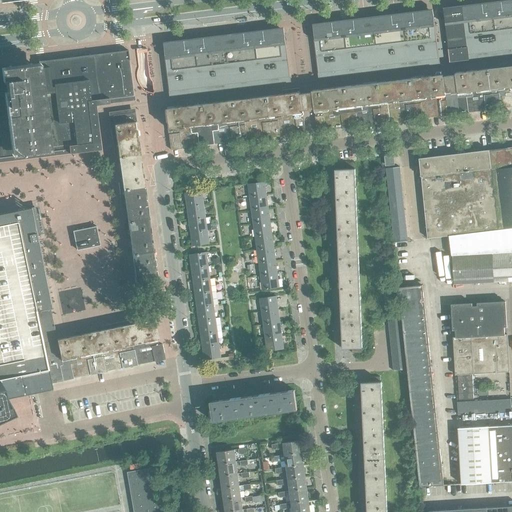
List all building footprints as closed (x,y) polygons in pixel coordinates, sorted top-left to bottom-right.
[(511,0),(505,0),(462,5),(443,8),(444,15),(446,25),(450,58),(468,55),(483,54),(511,49),(511,0)] [(435,26),(433,10),(313,24),(313,31),(315,41),(319,73),(440,59),(435,26)] [(290,77),(286,45),(285,34),(284,28),(164,42),(170,92),(290,77)] [(134,96),(128,50),(38,61),(40,73),(38,73),(38,72),(37,71),(36,70),(34,70),(17,72),(16,72),(15,74),(15,75),(15,78),(3,79),(2,66),(0,66),(0,158),(97,146),(91,102),(134,96)] [(511,65),(488,69),(493,110),(502,109),(501,108),(511,107),(511,65)] [(493,110),(488,69),(449,73),(455,115),(469,113),(486,110),(486,111),(493,110)] [(449,73),(411,78),(415,120),(423,119),(423,118),(440,116),(440,117),(455,115),(449,73)] [(411,78),(378,82),(383,124),(391,123),(391,122),(405,120),(408,120),(408,121),(415,120),(411,78)] [(378,82),(346,86),(350,128),(358,127),(375,124),(375,125),(383,124),(378,82)] [(300,92),(268,96),(272,138),(278,137),(295,134),(295,135),(306,134),(304,118),(303,118),(302,110),(315,109),(316,116),(315,116),(317,132),(326,131),(326,130),(343,128),(343,129),(350,128),(346,86),(313,90),(313,92),(300,94),(300,92)] [(272,138),(268,96),(235,100),(239,142),(246,141),(246,140),(263,138),(263,139),(272,138)] [(235,100),(202,104),(207,146),(215,145),(215,144),(232,142),(232,143),(239,142),(235,100)] [(187,106),(187,107),(189,115),(187,115),(191,147),(199,146),(199,147),(207,146),(202,104),(187,106)] [(187,115),(189,115),(187,107),(172,109),(166,109),(171,150),(172,150),(172,149),(182,148),(182,149),(182,148),(191,147),(187,115)] [(127,120),(136,119),(135,113),(117,115),(116,116),(114,117),(114,118),(114,120),(114,124),(114,125),(127,123),(127,120)] [(136,136),(138,136),(136,119),(127,120),(127,123),(114,125),(119,157),(141,154),(139,140),(136,141),(136,136)] [(511,227),(511,147),(491,150),(491,149),(490,149),(490,150),(489,150),(499,229),(511,227)] [(499,229),(489,150),(419,158),(421,176),(428,238),(449,235),(499,229)] [(142,164),(141,154),(119,157),(121,172),(121,175),(123,189),(145,186),(142,164)] [(385,156),(385,157),(386,164),(395,163),(394,155),(385,156)] [(337,199),(356,198),(355,168),(335,169),(337,199)] [(250,197),(267,195),(265,181),(248,184),(250,197)] [(145,201),(147,201),(145,186),(123,189),(125,205),(126,208),(128,222),(150,218),(148,206),(146,206),(145,201)] [(187,206),(204,203),(202,190),(185,192),(187,206)] [(269,208),(267,195),(250,197),(252,210),(269,208)] [(356,198),(337,199),(338,229),(358,228),(356,198)] [(204,203),(187,206),(189,219),(205,217),(204,203)] [(0,409),(11,405),(7,396),(3,397),(2,393),(32,387),(33,387),(35,387),(51,383),(41,336),(41,335),(36,311),(50,308),(52,308),(36,231),(37,231),(38,231),(38,230),(39,230),(39,229),(40,229),(40,228),(40,227),(40,226),(40,225),(40,224),(40,223),(39,223),(39,222),(38,222),(38,221),(37,221),(36,221),(35,221),(35,220),(34,221),(31,207),(8,212),(0,213),(0,409)] [(269,208),(252,210),(254,223),(270,221),(269,208)] [(207,230),(205,217),(189,219),(191,232),(207,230)] [(149,234),(152,233),(150,218),(128,222),(130,237),(132,254),(154,251),(152,238),(150,238),(149,234)] [(272,234),(270,221),(254,223),(255,237),(272,234)] [(96,226),(73,231),(77,250),(100,245),(96,226)] [(511,227),(499,229),(449,235),(452,255),(492,253),(511,251),(511,227)] [(359,258),(358,228),(338,229),(339,258),(359,258)] [(209,243),(207,230),(191,232),(193,246),(209,243)] [(274,247),(272,234),(255,237),(257,250),(274,247)] [(274,247),(257,250),(259,263),(276,261),(274,247)] [(154,266),(156,266),(154,251),(132,254),(137,287),(138,287),(139,287),(141,287),(150,286),(150,289),(159,287),(157,270),(154,271),(154,266)] [(511,276),(511,251),(492,253),(494,278),(508,277),(511,276)] [(192,267),(208,265),(206,252),(190,254),(192,267)] [(454,280),(494,278),(492,253),(452,255),(454,280)] [(359,258),(339,258),(340,288),(360,287),(359,258)] [(276,261),(259,263),(261,276),(278,274),(276,261)] [(208,265),(192,267),(194,280),(210,278),(208,265)] [(278,274),(261,276),(263,289),(279,287),(278,274)] [(212,291),(210,278),(194,280),(195,294),(212,291)] [(416,299),(424,299),(422,285),(421,285),(421,281),(414,282),(415,285),(416,299)] [(416,299),(415,285),(407,286),(408,300),(416,299)] [(408,300),(407,286),(399,287),(400,301),(408,300)] [(361,317),(360,287),(340,288),(341,318),(361,317)] [(214,305),(212,291),(195,294),(197,307),(214,305)] [(262,311),(278,309),(276,296),(260,298),(262,311)] [(416,299),(408,300),(400,301),(401,310),(425,307),(424,299),(416,299)] [(477,303),(472,303),(452,304),(453,329),(455,329),(456,337),(453,337),(455,374),(510,371),(507,333),(507,327),(506,301),(477,303)] [(215,318),(214,305),(197,307),(199,320),(215,318)] [(425,307),(401,310),(402,318),(426,315),(425,307)] [(50,308),(36,311),(41,335),(55,331),(50,308)] [(278,309),(262,311),(264,325),(280,322),(278,309)] [(426,315),(402,318),(402,319),(403,325),(403,326),(427,324),(426,315)] [(361,317),(341,318),(343,348),(352,347),(352,352),(362,352),(361,347),(362,347),(361,317)] [(217,331),(215,318),(199,320),(201,333),(217,331)] [(126,351),(129,366),(130,367),(130,366),(137,365),(137,366),(138,365),(137,365),(154,361),(154,362),(155,362),(155,361),(165,359),(165,360),(162,344),(159,345),(158,340),(154,319),(122,326),(125,346),(126,351)] [(280,322),(264,325),(265,338),(282,336),(280,322)] [(427,324),(403,326),(403,332),(404,335),(427,332),(427,324)] [(125,346),(122,326),(89,332),(94,353),(94,357),(97,373),(98,373),(105,371),(105,372),(106,372),(105,371),(122,368),(122,369),(123,368),(129,366),(126,351),(125,346)] [(41,336),(51,383),(63,381),(63,380),(59,364),(62,363),(57,339),(55,331),(41,335),(41,336)] [(217,331),(201,333),(203,346),(219,344),(217,331)] [(94,357),(94,353),(89,332),(57,339),(62,363),(59,364),(63,380),(73,378),(73,379),(73,378),(90,374),(90,375),(91,375),(91,374),(97,373),(94,357)] [(428,341),(427,332),(404,335),(404,338),(405,343),(428,341)] [(284,349),(282,336),(265,338),(267,351),(284,349)] [(428,341),(405,343),(405,344),(405,350),(406,352),(429,349),(428,341)] [(221,357),(219,344),(203,346),(204,360),(221,357)] [(430,358),(429,349),(406,352),(406,356),(406,360),(430,358)] [(431,366),(430,358),(406,360),(407,363),(407,369),(431,366)] [(432,375),(431,366),(407,369),(408,377),(432,375)] [(473,374),(458,375),(459,400),(474,399),(473,374)] [(433,383),(432,375),(408,377),(409,386),(433,383)] [(363,412),(383,411),(381,381),(380,381),(380,376),(371,377),(371,382),(361,382),(363,412)] [(32,387),(2,393),(3,397),(7,396),(52,387),(51,383),(35,387),(33,387),(32,387)] [(433,383),(409,386),(410,394),(434,392),(433,383)] [(294,390),(266,393),(269,413),(297,409),(294,390)] [(435,400),(434,392),(410,394),(411,402),(435,400)] [(269,413),(266,393),(238,397),(241,417),(269,413)] [(241,417),(238,397),(210,401),(213,421),(241,417)] [(511,411),(511,398),(457,401),(458,414),(511,411)] [(435,400),(411,402),(412,411),(436,408),(435,400)] [(436,417),(436,408),(412,411),(413,419),(436,417)] [(384,440),(383,411),(363,412),(364,442),(384,440)] [(437,425),(436,417),(413,419),(414,428),(437,425)] [(438,434),(437,425),(414,428),(415,436),(438,434)] [(511,425),(496,426),(488,426),(458,428),(461,484),(491,482),(499,482),(511,481),(511,425)] [(439,442),(438,434),(415,436),(415,445),(439,442)] [(300,440),(283,442),(285,454),(302,452),(300,440)] [(385,470),(384,440),(364,442),(366,471),(385,470)] [(440,451),(439,442),(415,445),(416,453),(440,451)] [(234,449),(217,451),(219,463),(236,461),(234,449)] [(441,459),(440,451),(416,453),(417,462),(441,459)] [(285,455),(281,455),(282,460),(286,460),(287,466),(304,464),(302,452),(285,454),(285,455)] [(442,468),(441,459),(417,462),(418,470),(442,468)] [(236,461),(219,463),(221,475),(238,473),(236,461)] [(304,464),(287,466),(288,478),(305,476),(304,464)] [(442,468),(418,470),(419,479),(443,476),(442,468)] [(160,511),(153,469),(131,473),(131,474),(140,472),(141,478),(132,480),(137,511),(160,511)] [(385,470),(366,471),(367,501),(387,500),(385,470)] [(238,473),(221,475),(222,487),(239,485),(238,473)] [(305,476),(288,478),(290,490),(307,488),(305,476)] [(444,484),(443,476),(419,479),(420,486),(444,484)] [(239,485),(222,487),(224,500),(241,497),(240,491),(244,490),(243,484),(239,485)] [(307,488),(290,490),(292,502),(309,500),(307,488)] [(241,497),(224,500),(226,511),(243,509),(241,497)] [(292,502),(288,503),(288,508),(292,508),(292,511),(310,511),(309,500),(292,502)] [(387,511),(387,500),(367,501),(367,511),(387,511)]
